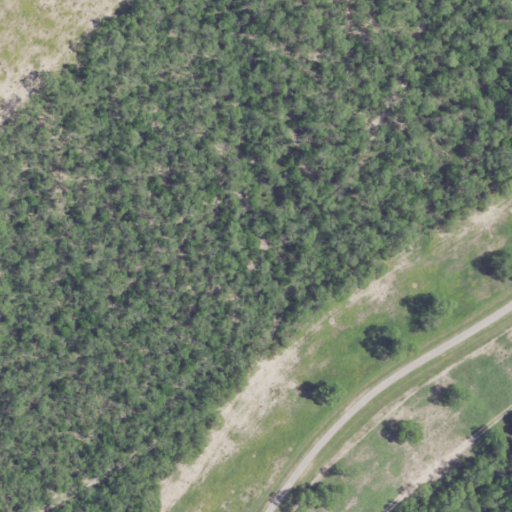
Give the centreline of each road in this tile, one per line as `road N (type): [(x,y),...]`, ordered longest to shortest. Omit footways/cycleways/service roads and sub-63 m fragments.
road 1 (residential): [(396,0),(319,232),(221,389),(187,481),(189,511)]
road 2 (residential): [(234,511),(431,320),(511,262)]
